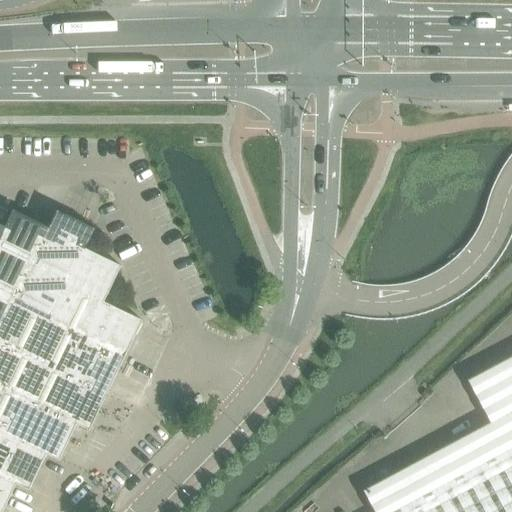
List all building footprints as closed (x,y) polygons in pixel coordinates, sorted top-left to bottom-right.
[(12,213),(4,229),(5,230),(0,239),(0,329),(11,306),(48,324),(83,251),(84,252),(93,232),(56,214),(48,230),(12,213)] [(120,269),(84,252),(83,251),(48,324),(123,361),(141,324),(103,305),(120,269)] [(0,345),(106,397),(123,361),(48,324),(11,306),(0,329),(0,345)] [(106,397),(0,345),(0,389),(76,426),(75,427),(88,434),(106,397)] [(363,491),(374,511),(392,511),(511,447),(511,357),(467,381),(490,423),(363,491)] [(58,463),(75,427),(76,426),(0,389),(0,434),(45,456),(45,457),(58,463)] [(28,493),(45,457),(45,456),(0,434),(0,478),(15,486),(15,487),(28,493)] [(511,511),(511,447),(392,511),(511,511)] [(0,511),(2,511),(15,487),(15,486),(0,478),(0,511)]
